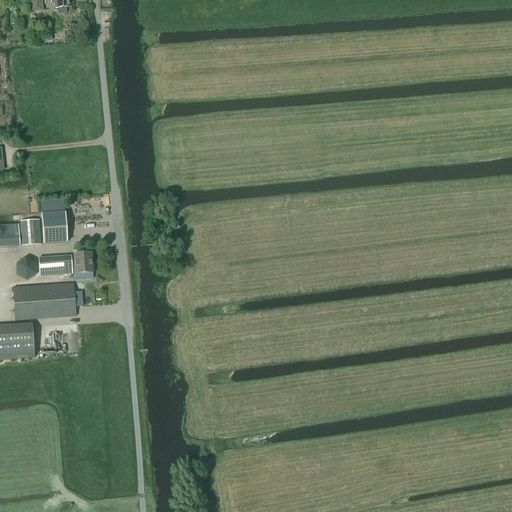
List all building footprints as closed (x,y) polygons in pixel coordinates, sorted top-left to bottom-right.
[(30,0),(31,12),(43,11),(41,0),(30,0)] [(53,0),(55,10),(70,8),(68,0),(53,0)] [(64,201),(41,203),(44,245),(67,244),(64,201)] [(22,247),(41,245),(39,221),(20,222),(22,247)] [(0,247),(20,247),(19,234),(0,234),(0,247)] [(92,275),(91,254),(74,256),(74,263),(71,263),(70,257),(38,260),(39,278),(72,275),(72,276),(92,275)] [(15,321),(75,317),(73,285),(12,289),(15,321)] [(11,330),(13,361),(34,359),(31,329),(11,330)]
